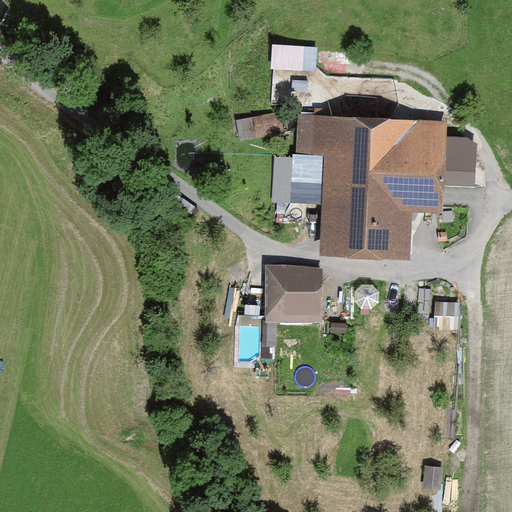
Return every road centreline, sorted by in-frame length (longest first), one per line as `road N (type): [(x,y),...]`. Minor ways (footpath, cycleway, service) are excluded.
road 1 (track): [(0,48),(231,227),(312,266),(448,267),(471,257),(511,205)]
road 2 (track): [(466,487),(471,257)]
road 3 (track): [(410,80),(446,102),(473,140),(498,214)]
